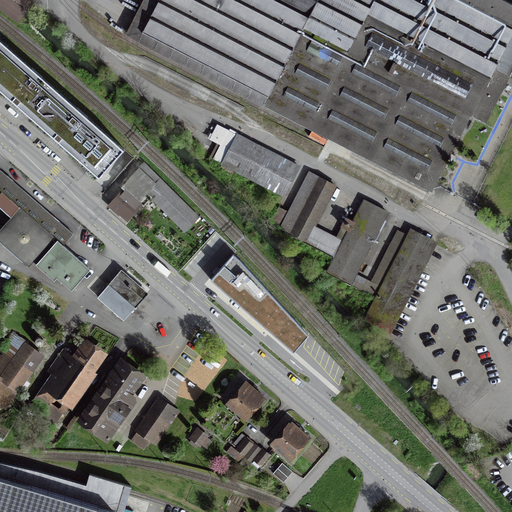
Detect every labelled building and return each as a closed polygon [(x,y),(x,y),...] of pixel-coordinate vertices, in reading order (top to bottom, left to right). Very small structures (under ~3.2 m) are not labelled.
[(0,0),(0,6),(19,21),(33,0),(0,0)] [(487,123),(511,72),(511,2),(507,0),(146,0),(130,32),(440,187),(475,117),(487,123)] [(54,137),(99,176),(116,156),(123,149),(0,42),(0,90),(10,99),(54,137)] [(221,145),(228,130),(217,125),(210,139),(221,145)] [(284,195),(299,166),(228,130),(221,145),(213,159),(284,195)] [(110,204),(128,219),(149,197),(184,232),(198,218),(145,166),(110,204)] [(57,276),(71,289),(90,267),(63,244),(73,233),(0,169),(0,187),(2,190),(0,192),(0,204),(11,214),(0,226),(0,240),(30,266),(33,261),(54,279),(57,276)] [(313,226),(335,185),(309,172),(288,211),(278,206),(269,223),(315,248),(323,231),(313,226)] [(350,284),(387,212),(365,200),(344,242),(323,231),(315,248),(333,257),(326,272),(350,284)] [(387,329),(428,247),(408,237),(367,319),(387,329)] [(251,313),(295,351),(309,335),(234,254),(212,279),(251,313)] [(98,296),(124,319),(147,292),(121,269),(98,296)] [(31,405),(54,421),(102,354),(79,337),(31,405)] [(0,358),(0,395),(7,400),(39,355),(27,347),(22,354),(9,345),(0,358)] [(84,421),(109,438),(148,380),(123,364),(84,421)] [(230,400),(249,418),(265,400),(246,383),(230,400)] [(141,432),(156,442),(177,412),(161,401),(141,432)] [(274,441),(294,458),(311,439),(291,422),(274,441)] [(205,435),(198,430),(189,442),(196,447),(205,435)] [(245,452),(253,442),(242,433),(233,443),(245,452)] [(268,454),(256,445),(247,457),(259,466),(268,454)] [(292,471),(282,463),(274,473),(284,481),(292,471)] [(99,511),(0,481),(0,511),(99,511)]
